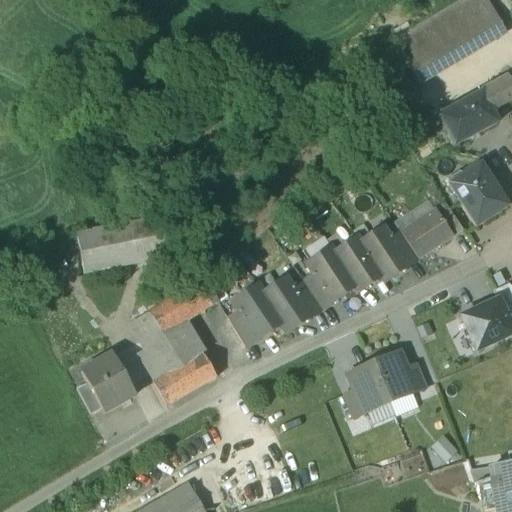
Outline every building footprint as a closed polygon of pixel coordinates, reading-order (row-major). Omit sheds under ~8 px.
[(483,0),(464,0),(391,43),(418,88),(505,36),(483,0)] [(511,90),(507,80),(480,95),(490,113),(511,101),(511,90)] [(480,95),(437,119),(452,148),(452,149),(459,146),(496,125),(490,113),(480,95)] [(445,183),(475,229),(507,209),(477,163),(445,183)] [(435,211),(399,234),(417,260),(417,261),(452,238),(440,219),(435,211)] [(450,213),(440,219),(452,238),(462,231),(450,213)] [(156,222),(75,237),(83,276),(175,258),(156,222)] [(388,238),(383,230),(360,245),(359,245),(380,278),(380,279),(383,284),(408,267),(388,238)] [(399,234),(398,232),(388,238),(407,266),(417,260),(399,234)] [(333,255),(333,256),(354,288),(354,289),(357,294),(380,279),(380,278),(359,245),(360,245),(356,240),(333,255)] [(330,250),(306,267),(311,275),(330,303),(331,304),(354,289),(354,288),(333,256),(333,255),(330,250)] [(330,303),(311,275),(301,281),(320,310),(330,303)] [(285,280),(262,295),(282,325),(280,326),(285,334),(310,318),(309,317),(309,318),(290,289),(290,288),(285,280)] [(203,281),(148,315),(164,341),(180,368),(194,391),(223,374),(209,352),(201,356),(182,324),(202,312),(217,303),(203,281)] [(320,310),(301,281),(290,288),(290,289),(309,318),(309,317),(320,310)] [(498,301),(507,321),(511,318),(511,290),(508,286),(492,293),(497,302),(498,301)] [(262,296),(256,287),(232,303),(237,312),(238,311),(257,340),(256,341),(257,341),(280,326),(282,325),(262,295),(262,296)] [(460,319),(476,353),(511,336),(511,331),(507,321),(498,301),(497,302),(460,319)] [(257,340),(238,311),(237,312),(227,319),(244,348),(256,341),(257,340)] [(148,315),(130,326),(144,354),(164,341),(148,315)] [(164,341),(144,354),(137,358),(152,385),(180,368),(164,341)] [(398,355),(347,376),(354,392),(363,414),(363,415),(414,394),(414,393),(404,371),(405,371),(398,355)] [(111,356),(80,374),(86,385),(100,412),(102,415),(134,397),(111,356)] [(405,371),(404,371),(414,393),(425,389),(415,366),(405,371)] [(180,368),(152,385),(166,408),(194,391),(180,368)] [(86,385),(75,391),(90,417),(100,412),(86,385)] [(354,392),(343,397),(352,419),(363,414),(354,392)] [(431,449),(445,464),(457,453),(443,438),(431,449)] [(511,511),(511,464),(509,465),(490,468),(497,511),(511,511)] [(203,511),(187,484),(140,511),(203,511)]
